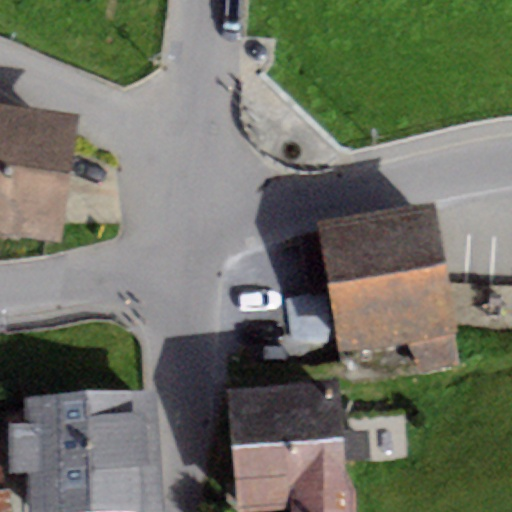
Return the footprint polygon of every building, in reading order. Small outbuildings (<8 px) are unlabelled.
[(0,236),(60,246),(79,117),(4,106),(0,134),(0,236)] [(454,335),(433,204),(318,221),(339,353),(454,335)] [(237,511),(269,511),(291,509),(291,494),(348,491),(337,382),(229,390),(237,511)] [(158,390),(86,393),(91,511),(117,511),(164,510),(158,390)] [(91,511),(86,393),(25,398),(27,424),(8,426),(11,474),(30,472),(32,511),(91,511)] [(0,511),(12,511),(10,489),(6,440),(0,440),(0,511)] [(348,491),(291,494),(291,509),(290,511),(356,511),(357,491),(348,491)]
